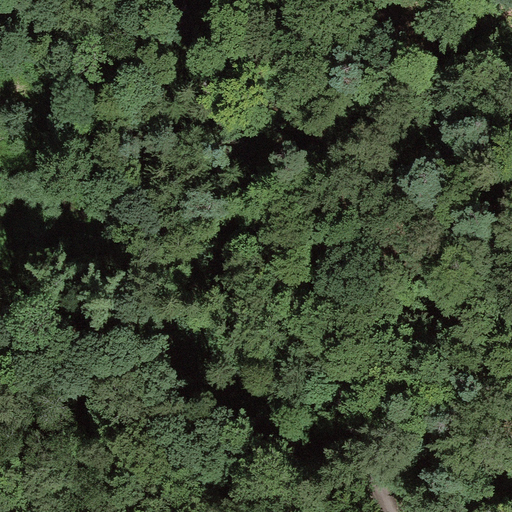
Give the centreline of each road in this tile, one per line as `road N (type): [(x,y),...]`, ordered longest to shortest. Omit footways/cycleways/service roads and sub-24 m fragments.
road 1 (track): [(393,511),(180,0)]
road 2 (track): [(215,511),(290,457),(358,427)]
